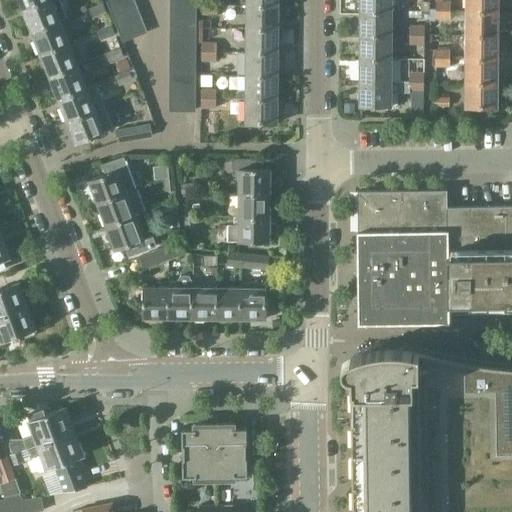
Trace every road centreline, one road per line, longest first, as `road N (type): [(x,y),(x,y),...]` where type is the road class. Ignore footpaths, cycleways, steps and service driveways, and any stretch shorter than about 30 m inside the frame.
road 1 (residential): [(105,340),(22,138)]
road 2 (residential): [(308,373),(316,338),(318,162)]
road 3 (residential): [(318,162),(511,163)]
road 4 (residential): [(318,162),(318,0)]
road 5 (residential): [(154,374),(308,373)]
road 6 (residential): [(308,373),(309,511)]
road 7 (residential): [(163,511),(154,374)]
